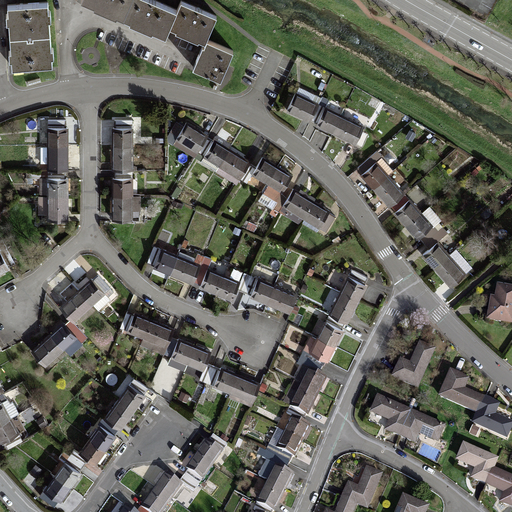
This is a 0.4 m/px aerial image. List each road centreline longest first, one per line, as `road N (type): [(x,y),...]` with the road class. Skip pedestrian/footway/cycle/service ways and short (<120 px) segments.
road 1 (residential): [(89,86),(198,96),(246,113),(345,191),(409,287)]
road 2 (residential): [(94,235),(137,283),(184,311),(268,335),(259,356)]
road 3 (residential): [(334,429),(364,357),(409,287)]
road 4 (residential): [(334,429),(436,482),(462,511)]
road 5 (residential): [(89,86),(94,235)]
road 6 (residential): [(85,511),(158,414),(178,427)]
road 7 (residential): [(409,287),(511,385)]
